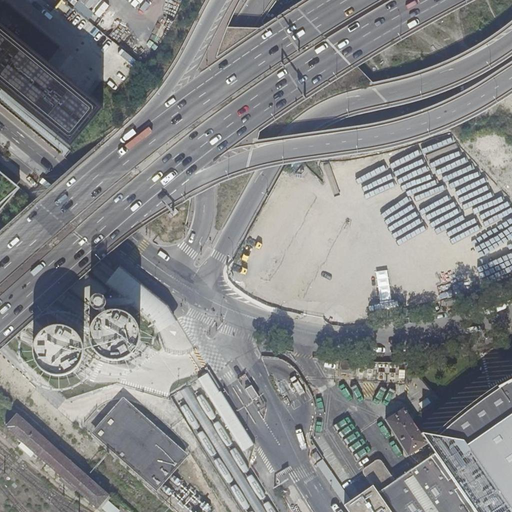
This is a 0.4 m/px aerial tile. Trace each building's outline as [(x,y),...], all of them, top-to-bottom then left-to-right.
[(102,109),(0,25),(0,90),(70,148),(102,109)] [(0,207),(20,190),(12,184),(0,173),(0,207)] [(60,252),(46,269),(90,306),(94,309),(97,310),(99,310),(104,307),(105,302),(105,299),(103,296),(107,291),(60,252)] [(95,351),(101,357),(108,360),(116,360),(124,358),(131,354),(136,348),(139,340),(139,332),(136,324),(132,318),(125,313),(118,311),(109,311),(101,314),(95,320),(91,328),(89,336),(91,344),(95,351)] [(38,366),(44,371),(51,375),(59,375),(67,373),(74,369),(79,363),(81,355),(81,347),(79,339),(74,333),(68,328),(60,326),(52,326),(44,329),(37,335),(33,342),(32,351),(34,359),(38,366)] [(340,372),(351,373),(352,362),(341,361),(340,372)] [(219,392),(207,373),(197,380),(243,451),(254,443),(220,391),(219,392)] [(417,375),(412,379),(427,396),(431,392),(417,375)] [(430,447),(435,454),(475,511),(511,511),(511,375),(507,379),(506,378),(494,384),(496,387),(471,404),(436,433),(421,434),(428,444),(430,447)] [(258,397),(251,386),(245,389),(252,400),(258,397)] [(123,399),(95,431),(158,485),(186,452),(123,399)] [(421,434),(404,408),(386,420),(409,456),(428,444),(421,434)] [(74,490),(96,509),(109,496),(16,415),(5,428),(61,478),(59,481),(71,492),(74,490)] [(375,489),(347,508),(349,511),(475,511),(435,454),(394,481),(383,464),(382,463),(380,462),(379,463),(366,472),(365,473),(365,475),(375,489)]
